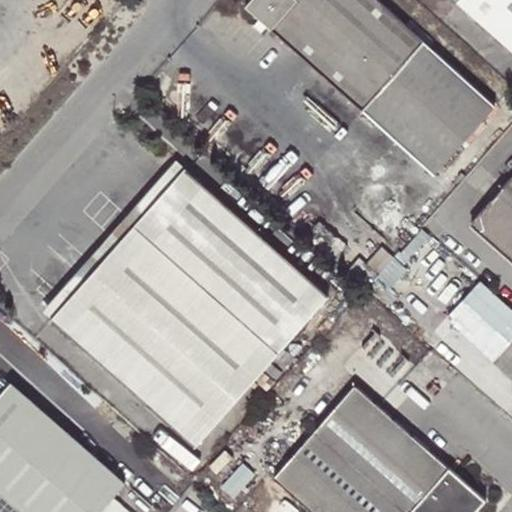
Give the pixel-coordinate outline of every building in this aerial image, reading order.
[(249,0),(245,5),(360,107),(422,39),(377,0),(249,0)] [(511,0),(454,0),(511,50),(511,0)] [(360,107),(432,170),(493,101),(422,39),(360,107)] [(50,318),(60,326),(193,176),(185,168),(50,318)] [(511,173),(469,221),(511,259),(511,173)] [(327,294),(193,176),(60,326),(194,443),(327,294)] [(511,335),(492,359),(511,377),(511,335)] [(125,511),(110,498),(125,481),(9,382),(3,389),(0,386),(0,511),(125,511)] [(353,386),(274,478),(312,511),(473,511),(483,501),(353,386)]
